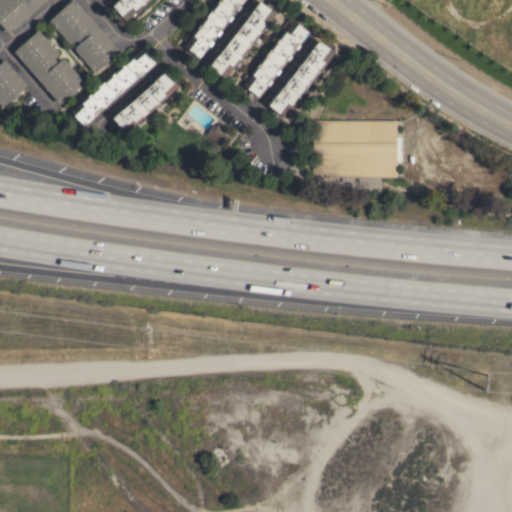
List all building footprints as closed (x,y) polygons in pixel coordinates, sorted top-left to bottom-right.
[(47,0),(9,33),(0,23),(0,0),(47,0)] [(75,40),(72,43),(68,42),(49,20),(58,12),(57,11),(63,5),(64,7),(71,0),(75,0),(97,24),(78,42),(75,40)] [(115,5),(114,4),(118,0),(155,0),(150,5),(147,1),(142,6),(144,9),(140,14),(137,10),(136,12),(138,15),(130,23),(126,19),(126,20),(120,14),(121,13),(113,6),(115,5)] [(188,32),(191,35),(206,16),(207,16),(213,8),(210,6),(214,1),(217,3),(218,0),(244,0),(242,4),(241,4),(240,5),(241,6),(238,10),(236,9),(231,15),(233,17),(230,21),(228,19),(220,30),(222,31),(218,36),(217,34),(212,41),(213,42),(210,46),(208,45),(207,46),(208,47),(199,59),(187,49),(188,48),(181,42),(188,32)] [(219,53),(218,52),(221,49),(223,50),(228,43),(226,41),(229,38),(231,39),(240,29),(238,27),(241,23),(243,24),(248,18),(246,16),(249,13),(250,14),(252,12),(252,11),(260,1),(265,5),(268,1),(275,8),(274,9),(276,12),(266,23),(268,24),(262,31),(261,31),(258,34),(259,35),(253,43),(252,42),(247,48),(249,49),(243,56),(242,56),(239,59),(240,60),(234,67),(233,67),(224,78),(209,65),(219,53)] [(310,32),(301,43),(300,42),(298,44),(300,45),(297,49),(295,48),(290,54),(292,56),(289,60),(287,59),(279,69),(281,70),(278,74),(276,73),(270,79),(272,81),(269,85),(267,84),(266,85),(268,86),(259,97),(253,92),(250,96),(243,90),(246,86),(243,84),(272,48),(271,47),(277,40),(280,37),(279,37),(285,30),(285,29),(293,19),(298,23),(310,32)] [(97,24),(120,50),(110,59),(111,61),(104,66),(103,65),(95,72),(75,50),(75,46),(79,44),(78,42),(97,24)] [(39,80),(14,51),(39,29),(58,52),(58,55),(54,58),(57,62),(39,80)] [(277,94),(278,94),(279,93),(277,91),(280,87),(282,89),(287,82),(285,80),(289,76),(290,78),(298,68),(297,66),(300,62),(302,63),(307,57),(305,55),(308,51),(310,53),(311,51),(319,40),(335,52),(326,63),(327,63),(321,71),(320,70),(317,73),(318,74),(313,81),(312,80),(306,88),(307,89),(302,96),(301,95),(298,98),(300,99),(294,107),(292,106),(284,117),(277,112),(278,111),(269,105),(277,94)] [(156,63),(145,72),(144,71),(146,73),(141,77),(139,75),(134,80),(136,82),(131,86),(129,84),(124,89),(125,92),(121,95),(119,94),(109,102),(111,104),(106,108),(104,106),(99,111),(101,113),(96,117),(95,116),(84,126),(74,115),(80,110),(79,110),(85,105),(82,103),(89,97),(88,96),(91,93),(92,94),(100,87),(98,85),(125,62),(132,56),(133,56),(143,47),(146,51),(156,63)] [(27,85),(16,95),(17,96),(12,100),(11,99),(3,107),(0,103),(0,63),(5,59),(27,85)] [(61,59),(65,59),(84,82),(76,89),(77,90),(70,96),(69,95),(59,104),(39,80),(57,62),(61,59)] [(177,87),(167,96),(167,97),(160,103),(159,102),(156,105),(157,105),(150,112),(149,111),(143,116),(144,117),(137,124),(136,123),(126,132),(113,118),(123,109),(124,109),(148,87),(148,88),(154,82),(155,80),(162,74),(163,74),(164,72),(177,87)] [(397,177),(313,177),(313,119),(397,120),(397,161),(397,177)] [(219,145),(205,134),(213,124),(216,126),(219,122),(223,126),(227,129),(224,133),(227,135),(219,145)]
